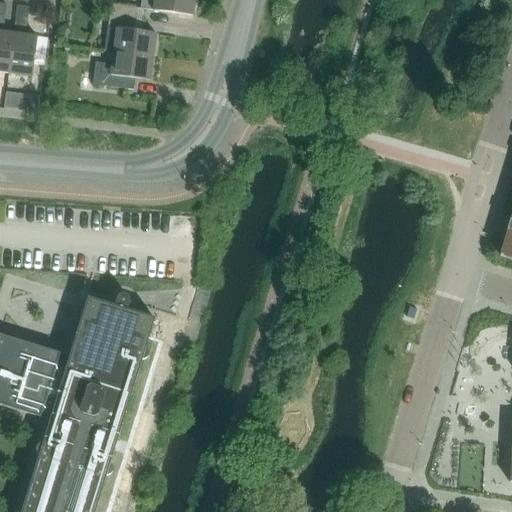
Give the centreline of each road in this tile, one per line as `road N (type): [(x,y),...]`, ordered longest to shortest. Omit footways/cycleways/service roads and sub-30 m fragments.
road 1 (residential): [(385,504),(455,275)]
road 2 (tertiary): [(100,165),(152,175),(199,155),(229,106),(235,40)]
road 3 (tertiary): [(235,40),(204,113),(180,143),(100,165)]
